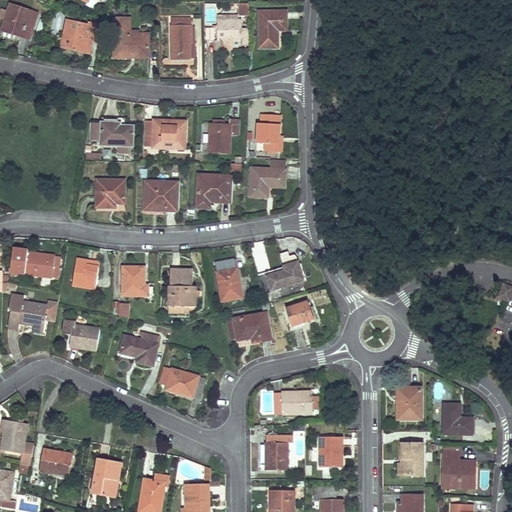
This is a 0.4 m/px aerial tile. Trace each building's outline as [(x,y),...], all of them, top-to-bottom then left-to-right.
[(248,15),(248,3),(244,3),(243,3),(239,3),(237,3),(237,15),(248,15)] [(10,4),(7,12),(5,20),(1,31),(29,40),(35,20),(29,18),(31,11),(10,4)] [(278,30),(287,30),(286,11),(258,12),(259,48),(278,48),(278,30)] [(127,35),(139,35),(139,33),(130,33),(130,19),(114,19),(114,22),(127,22),(127,35)] [(191,19),(170,19),(171,60),(189,60),(189,43),(191,43),(191,27),(191,19)] [(240,41),(240,19),(215,19),(215,41),(240,41)] [(86,32),(88,25),(66,21),(60,48),(89,54),(92,42),(94,34),(86,32)] [(127,22),(114,22),(114,59),(131,59),(131,55),(148,54),(148,35),(139,35),(127,35),(127,22)] [(99,43),(102,28),(88,25),(86,32),(94,34),(92,42),(99,43)] [(280,117),(261,116),(261,125),(257,125),(256,145),(265,145),(278,146),(278,138),(280,117)] [(185,122),(153,121),(153,123),(143,122),(143,147),(152,147),(152,149),(185,150),(185,122)] [(213,125),(210,125),(209,153),(229,153),(230,136),(238,136),(239,121),(230,121),(230,126),(224,125),(213,125)] [(90,141),(100,141),(101,124),(91,123),(90,141)] [(128,147),(133,147),(133,127),(124,126),(120,126),(120,124),(101,123),(101,124),(100,141),(100,146),(118,147),(128,147)] [(280,153),(281,138),(278,138),(278,146),(265,145),(265,152),(280,153)] [(249,197),(267,198),(268,188),(284,188),(286,160),(270,160),(270,170),(251,169),(249,197)] [(241,165),(230,164),(230,173),(241,174),(241,165)] [(230,177),(198,176),(196,208),(209,209),(209,203),(229,203),(230,177)] [(124,204),(124,181),(97,181),(96,208),(111,208),(111,203),(114,203),(114,204),(115,204),(124,204)] [(177,183),(145,182),(144,211),(153,211),(153,208),(156,209),(156,211),(176,212),(177,183)] [(10,273),(53,278),(55,257),(28,254),(28,251),(13,249),(10,273)] [(289,257),(288,252),(280,255),(285,272),(267,277),(266,274),(258,276),(264,296),(272,294),(271,292),(304,282),(295,255),(289,257)] [(53,278),(58,279),(61,257),(55,257),(53,278)] [(87,262),(76,260),(72,286),(94,290),(98,267),(86,266),(87,262)] [(235,261),(215,264),(222,302),(242,299),(235,261)] [(144,268),(123,268),(122,296),(147,297),(148,286),(144,286),(144,268)] [(192,270),(170,270),(170,287),(168,287),(168,307),(187,307),(195,308),(196,288),(192,288),(192,270)] [(498,298),(508,302),(511,292),(511,288),(503,285),(498,298)] [(33,326),(44,328),(46,317),(48,307),(24,302),(25,297),(12,295),(9,311),(11,311),(8,329),(19,330),(20,323),(33,326)] [(307,301),(285,309),(291,328),(313,321),(307,301)] [(129,304),(119,304),(118,316),(118,318),(128,319),(129,304)] [(55,308),(48,307),(46,317),(54,318),(55,308)] [(266,314),(233,320),(233,322),(236,339),(237,341),(252,338),(253,343),(270,340),(266,314)] [(76,322),(65,320),(62,334),(70,336),(69,347),(96,351),(99,330),(75,326),(76,322)] [(227,323),(230,340),(236,339),(233,322),(227,323)] [(159,337),(142,333),(141,341),(124,337),(120,353),(137,357),(136,363),(152,367),(159,337)] [(205,380),(164,368),(159,385),(167,387),(166,391),(200,400),(205,380)] [(421,388),(401,388),(401,403),(397,403),(397,420),(421,420),(421,388)] [(40,392),(33,397),(40,406),(43,392),(40,392)] [(311,393),(281,394),(273,394),(274,415),(282,415),(312,414),(312,410),(312,398),(311,393)] [(460,405),(443,405),(442,435),(472,435),(472,419),(459,419),(460,405)] [(219,410),(208,408),(206,417),(216,420),(219,410)] [(16,423),(6,421),(4,432),(2,442),(0,451),(1,451),(22,455),(27,425),(22,424),(16,423)] [(150,435),(146,449),(157,452),(161,439),(150,435)] [(293,436),(266,436),(265,471),(287,471),(287,444),(293,444),(293,436)] [(342,438),(319,438),(319,468),(339,468),(339,456),(342,456),(342,438)] [(401,460),(404,460),(403,477),(422,477),(423,443),(401,444),(401,460)] [(73,456),(43,450),(39,471),(69,477),(73,456)] [(459,452),(443,452),(441,489),(471,490),(471,480),(467,476),(471,472),(471,462),(458,462),(459,452)] [(121,464),(98,459),(92,495),(111,498),(114,481),(117,482),(121,464)] [(474,490),(475,462),(471,462),(471,472),(467,476),(471,480),(471,490),(474,490)] [(18,474),(28,475),(30,466),(19,464),(18,474)] [(202,466),(199,478),(208,480),(211,468),(202,466)] [(16,502),(9,501),(13,473),(0,471),(0,499),(1,499),(0,506),(15,509),(16,502)] [(164,487),(168,488),(169,477),(155,475),(154,482),(165,484),(164,487)] [(154,482),(144,480),(139,511),(159,511),(164,487),(165,484),(154,482)] [(336,484),(316,483),(316,492),(336,493),(336,484)] [(208,511),(208,485),(185,485),(186,510),(190,510),(189,511),(208,511)] [(294,511),(294,491),(269,491),(269,511),(294,511)] [(315,502),(321,502),(320,511),(342,511),(342,500),(336,500),(336,493),(316,492),(315,502)] [(401,504),(397,504),(397,511),(422,511),(423,496),(401,496),(401,504)]
